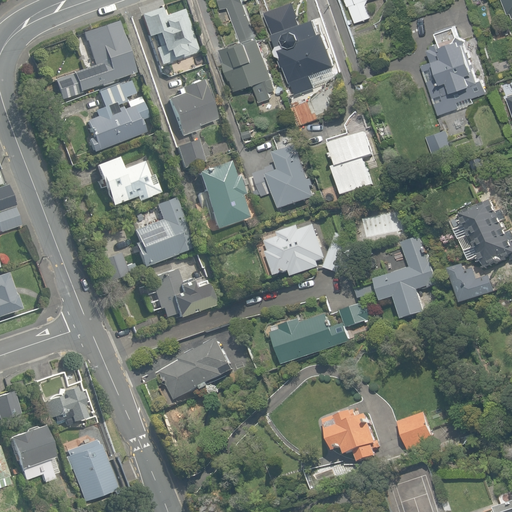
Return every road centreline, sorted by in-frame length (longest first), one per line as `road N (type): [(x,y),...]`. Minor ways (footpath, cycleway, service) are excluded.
road 1 (tertiary): [(0,93),(87,325)]
road 2 (tertiary): [(87,325),(166,511)]
